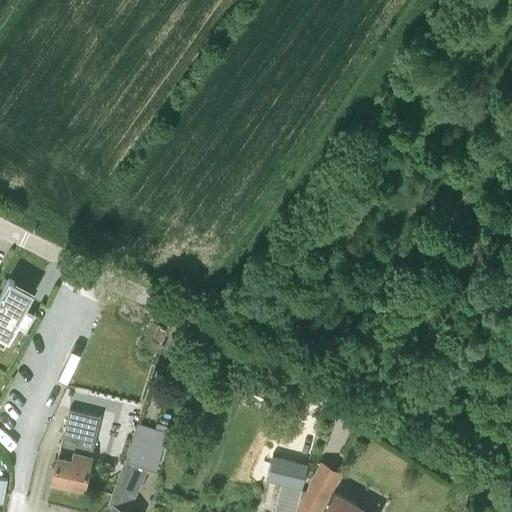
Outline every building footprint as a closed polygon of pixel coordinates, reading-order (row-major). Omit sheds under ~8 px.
[(0,332),(10,338),(17,323),(28,328),(38,309),(27,304),(34,290),(8,277),(0,293),(0,332)] [(137,354),(154,360),(166,324),(148,318),(137,354)] [(69,409),(62,437),(58,454),(57,454),(52,479),(83,486),(96,436),(81,432),(85,413),(69,409)] [(134,511),(130,510),(148,466),(156,468),(168,430),(159,427),(157,433),(135,426),(125,459),(107,503),(112,505),(108,511),(134,511)] [(296,511),(317,511),(331,489),(311,478),(307,490),(303,489),(296,511)] [(295,511),(302,487),(281,482),(272,511),(295,511)] [(334,491),(321,511),(364,511),(355,507),(357,504),(334,491)]
